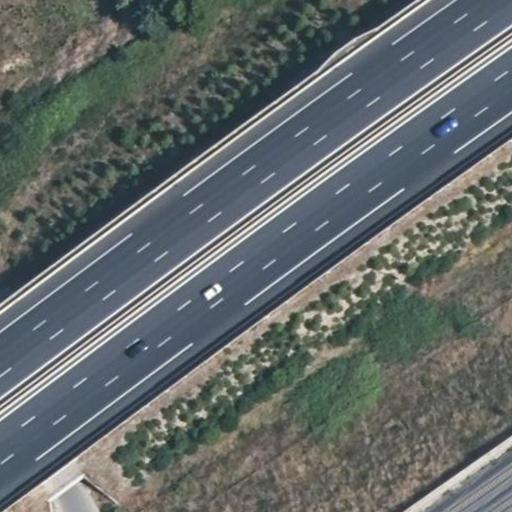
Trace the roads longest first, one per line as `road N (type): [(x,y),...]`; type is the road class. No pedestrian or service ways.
road 1 (motorway): [(0,453),(511,79)]
road 2 (motorway): [(502,0),(0,365)]
road 3 (unclassified): [(81,511),(0,325)]
